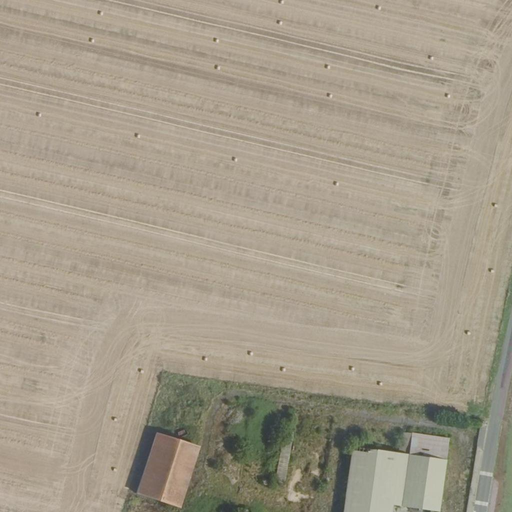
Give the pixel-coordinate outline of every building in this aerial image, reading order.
[(285,430),(275,484),(285,486),(295,432),(285,430)] [(155,432),(136,493),(177,507),(196,446),(155,432)] [(340,511),(372,511),(381,446),(354,441),(340,511)] [(381,446),(372,511),(385,511),(388,497),(396,498),(403,449),(381,446)] [(443,455),(403,449),(396,498),(434,504),(443,455)]
